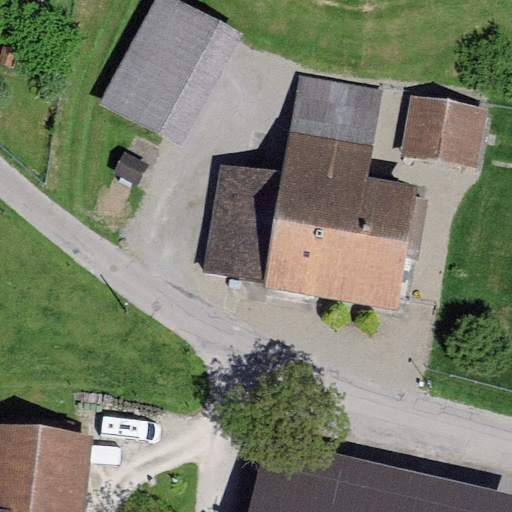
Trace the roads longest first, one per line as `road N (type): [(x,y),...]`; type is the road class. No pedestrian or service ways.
road 1 (residential): [(511,433),(261,358),(139,283),(0,169)]
road 2 (unknown): [(139,283),(275,60)]
